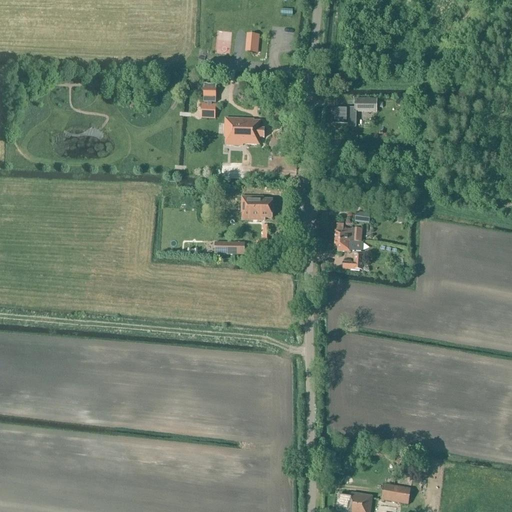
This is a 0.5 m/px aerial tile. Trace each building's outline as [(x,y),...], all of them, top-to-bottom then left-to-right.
[(217,55),(231,55),(231,32),(217,32),(217,55)] [(258,54),(260,36),(246,35),(245,53),(258,54)] [(213,86),(207,86),(204,86),(203,104),(208,104),(208,105),(203,105),(202,119),(214,120),(215,106),(212,106),(212,104),(216,104),(216,86),(213,86)] [(377,114),(377,100),(355,100),(354,109),(348,109),(333,109),(333,124),(348,124),(348,116),(354,116),(354,113),(377,114)] [(264,139),(265,130),(260,130),(260,123),(254,122),(254,121),(225,119),(224,138),(226,138),(226,146),(246,147),(246,146),(259,146),(259,139),(264,139)] [(241,180),(242,164),(222,163),(221,178),(241,180)] [(272,219),(272,201),(263,201),(263,198),(242,198),(241,214),(242,214),(242,221),(262,221),(262,219),(272,219)] [(369,225),(371,215),(356,213),(355,223),(369,225)] [(347,242),(361,244),(362,230),(355,230),(355,231),(343,230),(344,226),(337,225),(336,232),(335,232),(335,242),(347,242)] [(243,242),(243,227),(235,227),(235,232),(233,231),(233,241),(243,242)] [(361,251),(361,244),(347,242),(335,242),(334,249),(338,250),(337,252),(350,253),(351,247),(354,247),(353,251),(361,251)] [(241,244),(212,244),(212,257),(241,257),(241,244)] [(343,270),(362,271),(363,257),(354,257),(354,263),(343,263),(343,270)] [(408,506),(411,490),(384,485),(381,501),(408,506)] [(370,511),(372,497),(370,497),(351,494),(351,497),(339,495),(336,511),(370,511)]
